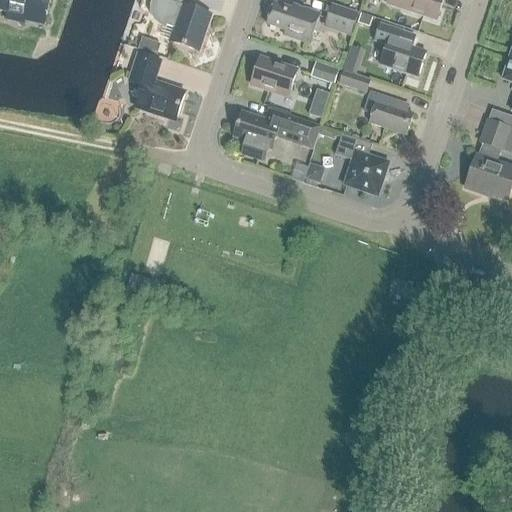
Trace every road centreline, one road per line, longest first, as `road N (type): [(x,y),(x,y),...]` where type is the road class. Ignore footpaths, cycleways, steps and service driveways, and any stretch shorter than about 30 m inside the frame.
road 1 (residential): [(407,227),(368,222),(193,164),(245,0)]
road 2 (residential): [(407,227),(482,0)]
road 3 (unknown): [(193,164),(0,119)]
